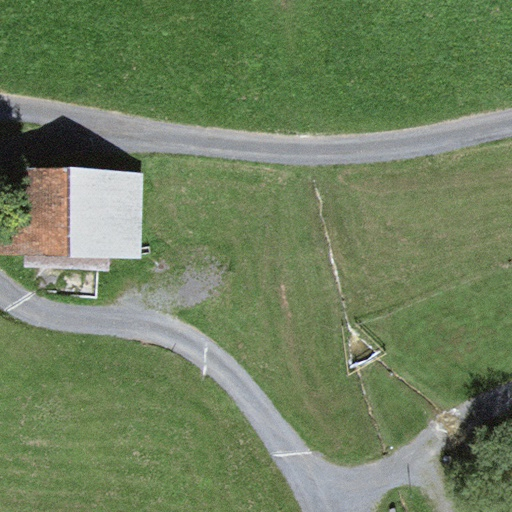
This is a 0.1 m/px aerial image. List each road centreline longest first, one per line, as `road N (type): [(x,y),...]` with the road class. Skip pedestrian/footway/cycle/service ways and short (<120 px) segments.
road 1 (unclassified): [(0,106),(174,134),(331,146),(511,120)]
road 2 (track): [(0,293),(58,322),(167,330),(227,367),(315,490),(319,511)]
road 3 (track): [(174,134),(49,141),(0,172)]
